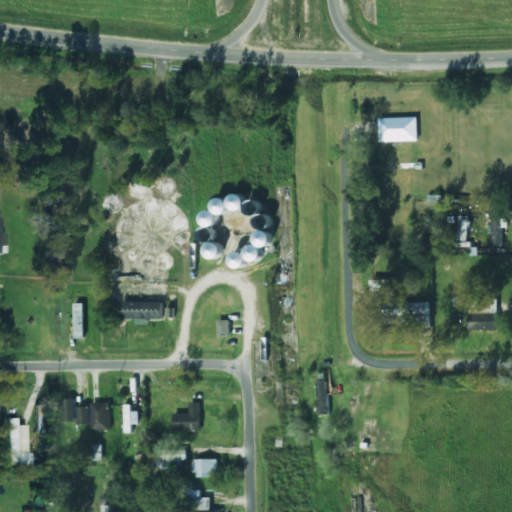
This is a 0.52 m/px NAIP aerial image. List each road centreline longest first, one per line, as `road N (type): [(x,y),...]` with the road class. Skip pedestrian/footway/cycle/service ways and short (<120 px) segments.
road 1 (tertiary): [(0,37),(187,55),(228,44),(253,0)]
road 2 (residential): [(245,366),(0,368)]
road 3 (residential): [(364,364),(349,328),(349,138)]
road 4 (tertiary): [(332,0),(340,34),(359,56),(391,66),(511,59)]
road 5 (residential): [(364,364),(511,362)]
road 6 (residential): [(249,511),(245,366)]
